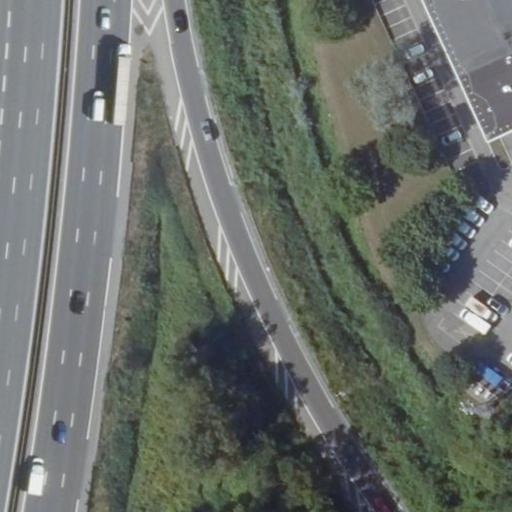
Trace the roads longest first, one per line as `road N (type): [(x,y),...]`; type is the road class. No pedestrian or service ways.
road 1 (motorway): [(381,511),(260,306),(201,144),(174,0)]
road 2 (motorway): [(49,511),(108,0)]
road 3 (motorway): [(38,0),(21,235),(0,380)]
